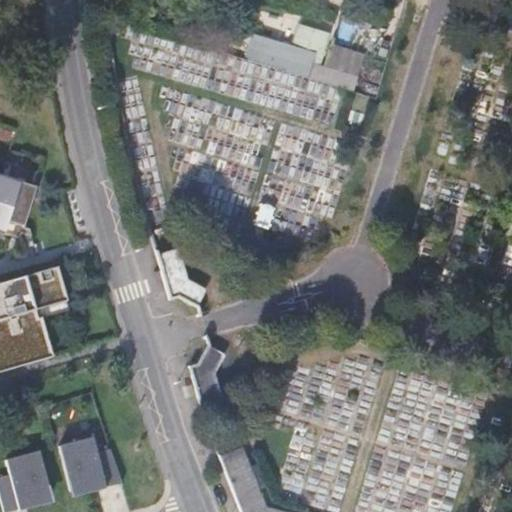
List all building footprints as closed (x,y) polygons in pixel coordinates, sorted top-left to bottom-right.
[(252,36),(245,60),(332,86),(336,73),(319,68),(328,33),(300,25),(294,48),(252,36)] [(355,79),(336,73),(332,86),(351,92),(355,79)] [(36,185),(0,173),(0,231),(19,237),(21,232),(23,232),(25,227),(23,226),(36,185)] [(177,251),(158,257),(165,282),(185,276),(177,251)] [(67,300),(57,265),(0,282),(0,370),(42,359),(37,343),(47,340),(40,317),(37,318),(34,309),(67,300)] [(187,282),(185,276),(165,282),(171,300),(178,297),(197,307),(205,291),(187,282)] [(52,356),(47,340),(37,343),(42,359),(52,356)] [(199,364),(190,366),(195,385),(215,379),(214,373),(224,353),(207,346),(199,364)] [(215,379),(195,385),(202,410),(222,403),(215,379)] [(105,487),(123,483),(112,449),(97,453),(93,438),(60,446),(72,491),(104,483),(105,487)] [(242,447),(219,455),(241,511),(282,511),(266,507),(260,489),(267,485),(259,464),(250,467),(242,447)] [(0,479),(0,491),(5,511),(7,511),(21,509),(19,504),(52,496),(40,452),(7,460),(11,476),(0,479)]
